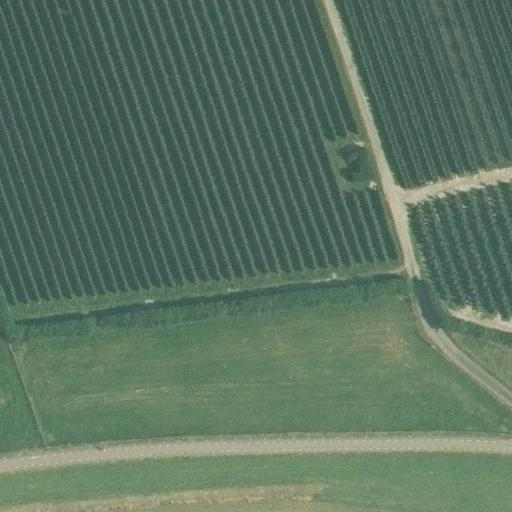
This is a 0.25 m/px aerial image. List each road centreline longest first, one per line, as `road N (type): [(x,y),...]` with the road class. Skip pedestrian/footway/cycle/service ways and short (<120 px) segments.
road 1 (unclassified): [(0,465),(174,449),(511,447)]
road 2 (track): [(326,0),(432,334),(511,399)]
